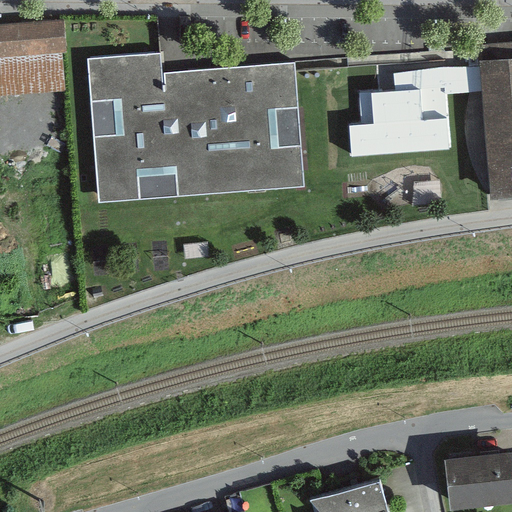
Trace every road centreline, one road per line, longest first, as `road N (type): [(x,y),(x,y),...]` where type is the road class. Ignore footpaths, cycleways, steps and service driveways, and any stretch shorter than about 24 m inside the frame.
road 1 (residential): [(0,362),(200,285),(424,232),(511,221)]
road 2 (residential): [(416,431),(135,511)]
